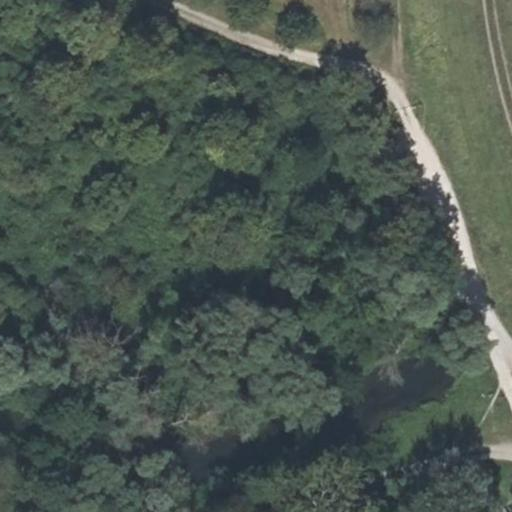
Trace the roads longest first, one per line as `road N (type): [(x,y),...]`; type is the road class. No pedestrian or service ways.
road 1 (track): [(393,0),(407,112),(511,387)]
road 2 (track): [(240,511),(451,456),(511,455)]
road 3 (track): [(407,112),(385,88),(179,0)]
